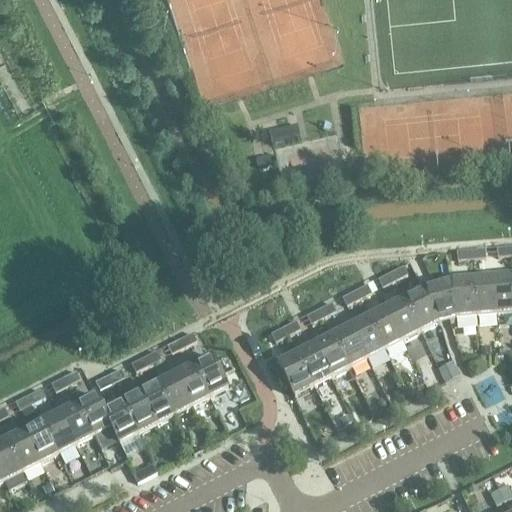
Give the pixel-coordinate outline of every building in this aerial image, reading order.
[(511,259),(511,257),(511,250),(497,251),(498,260),(511,259)] [(486,262),(485,252),(471,253),(472,263),(486,262)] [(472,263),(471,253),(457,255),(458,264),(472,263)] [(408,278),(404,270),(391,276),(396,285),(408,278)] [(396,285),(391,276),(379,283),(383,291),(396,285)] [(511,316),(511,279),(494,281),(497,318),(511,316)] [(366,280),(341,292),(344,298),(368,286),(366,280)] [(497,318),(494,281),(474,283),(477,319),(497,318)] [(477,319),(474,283),(453,285),(456,321),(477,319)] [(456,321),(453,285),(423,293),(404,303),(421,335),(440,326),(456,321)] [(372,297),(368,288),(355,295),(360,303),(372,297)] [(360,303),(355,295),(343,301),(347,309),(360,303)] [(421,335),(404,303),(387,312),(403,345),(421,335)] [(337,315),(332,307),(320,313),(324,321),(337,315)] [(403,345),(387,312),(369,321),(385,354),(403,345)] [(324,321),(320,313),(307,319),(312,328),(324,321)] [(385,354),(369,321),(351,330),(367,363),(385,354)] [(301,333),(296,325),(284,331),(288,340),(301,333)] [(367,363),(351,330),(333,339),(350,372),(367,363)] [(288,340),(284,331),(271,338),(276,346),(288,340)] [(197,345),(193,337),(180,343),(185,351),(197,345)] [(350,372),(333,339),(315,349),(332,381),(350,372)] [(185,351),(180,343),(168,349),(172,358),(185,351)] [(332,381),(315,349),(297,358),(314,390),(332,381)] [(162,363),(157,355),(145,361),(149,370),(162,363)] [(314,390),(297,358),(279,367),(295,400),(314,390)] [(229,392),(212,360),(194,369),(210,402),(229,392)] [(149,370),(145,361),(132,368),(137,376),(149,370)] [(210,402),(194,369),(176,378),(193,411),(210,402)] [(126,381),(121,373),(109,380),(113,388),(126,381)] [(81,383),(77,375),(64,381),(69,389),(81,383)] [(193,411),(176,378),(158,387),(175,420),(193,411)] [(113,388),(109,380),(96,386),(101,394),(113,388)] [(69,389),(64,381),(52,388),(57,396),(69,389)] [(175,420),(158,387),(140,396),(157,429),(175,420)] [(45,401),(41,393),(29,399),(33,408),(45,401)] [(157,429),(140,396),(122,405),(139,438),(157,429)] [(113,431),(104,415),(105,414),(96,398),(78,407),(95,440),(112,431),(113,431)] [(33,408),(29,399),(16,406),(20,414),(33,408)] [(122,405),(105,414),(104,415),(113,431),(112,431),(120,448),(139,438),(122,405)] [(95,440),(78,407),(60,417),(77,449),(95,440)] [(0,424),(10,420),(5,411),(0,414),(0,424)] [(77,449),(60,417),(42,426),(59,458),(77,449)] [(59,458),(42,426),(24,435),(41,467),(59,458)] [(41,467),(24,435),(6,444),(23,476),(41,467)] [(23,476),(6,444),(0,447),(0,476),(5,486),(23,476)] [(511,501),(511,497),(508,489),(499,493),(505,505),(511,501)] [(505,505),(499,493),(491,497),(497,509),(505,505)]
